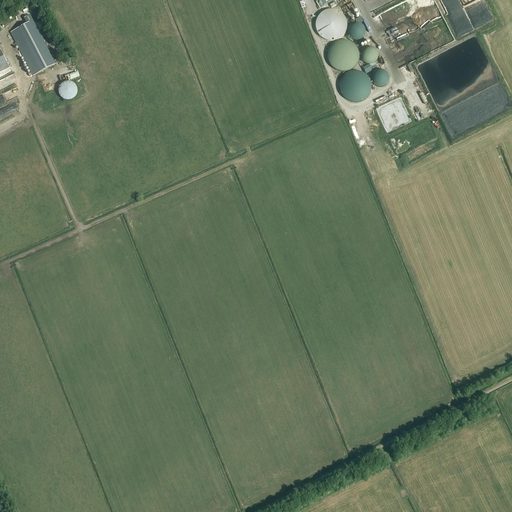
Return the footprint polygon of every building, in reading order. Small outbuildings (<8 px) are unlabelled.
[(337,11),(333,10),(330,10),(327,11),(324,12),(321,14),(318,17),(317,19),(316,23),(315,26),(316,29),(317,33),(319,36),(321,38),(324,40),(327,41),(331,42),(334,41),(337,40),(340,39),(343,36),(345,34),(346,31),(347,27),(347,24),(346,21),(344,18),(342,15),(340,13),(337,11)] [(27,25),(10,34),(33,77),(55,66),(32,22),(30,18),(29,16),(25,18),(24,19),(27,25)] [(357,24),(353,24),(349,27),(348,31),(348,35),(350,38),(354,41),(358,41),(362,39),(364,36),(365,32),(364,28),(361,25),(357,24)] [(350,42),(346,41),(342,41),(338,42),(335,43),(332,46),(329,49),(328,53),(328,57),(328,60),(330,64),(332,67),(335,70),(338,71),(342,72),(346,72),(350,71),(353,68),(356,66),(358,62),(359,58),(359,54),(358,51),(356,47),(353,44),(350,42)] [(370,47),(367,47),(364,49),(362,51),(361,54),(361,57),(361,59),(363,62),(365,64),(368,64),(371,64),(374,63),(376,61),(378,58),(378,55),(377,52),(375,50),(373,48),(370,47)] [(0,71),(9,68),(3,57),(0,50),(0,71)] [(369,65),(363,68),(366,74),(372,72),(369,65)] [(381,69),(377,70),(374,72),(372,75),(371,78),(372,82),(374,85),(377,86),(381,87),(384,86),(387,83),(388,80),(388,76),(387,73),(384,71),(381,69)] [(371,88),(371,84),(370,81),(368,77),(365,75),(362,73),(359,72),(355,72),(352,72),(348,73),(345,75),(343,78),(341,81),(340,85),(340,88),(341,92),(342,95),(344,98),(347,100),(351,102),(354,103),(358,103),(361,102),(364,100),(367,98),(369,95),(371,91),(371,88)] [(58,93),(60,97),(62,99),(66,101),(69,101),(73,99),(75,97),(77,93),(77,90),(76,86),(73,84),(70,82),(66,82),(63,84),(60,86),(58,89),(58,93)]
